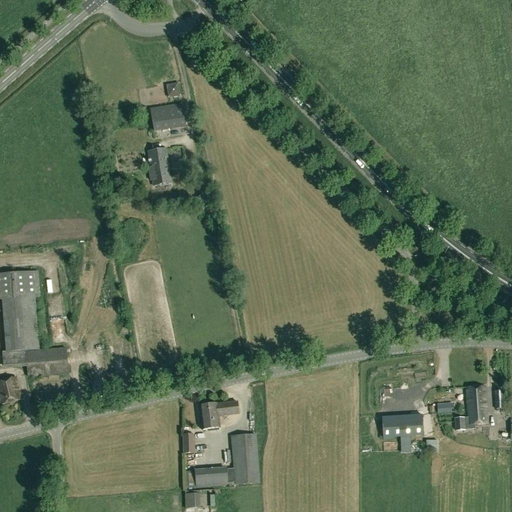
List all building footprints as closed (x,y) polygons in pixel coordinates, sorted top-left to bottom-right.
[(182,105),(150,111),(153,131),(186,126),(182,105)] [(166,149),(147,152),(150,168),(148,169),(150,181),(153,180),(153,182),(152,182),(153,186),(171,183),(171,178),(166,149)] [(35,297),(39,297),(37,272),(0,275),(0,300),(4,300),(8,352),(3,352),(4,367),(27,365),(28,378),(68,374),(66,349),(39,351),(35,297)] [(120,304),(124,291),(118,290),(114,302),(120,304)] [(63,291),(54,294),(56,300),(64,298),(63,291)] [(489,360),(493,366),(499,363),(495,357),(489,360)] [(0,404),(0,405),(21,400),(15,378),(0,381),(0,404)] [(468,425),(487,424),(484,387),(466,388),(468,418),(464,418),(454,418),(455,430),(464,430),(464,425),(468,425)] [(504,409),(503,391),(494,392),(495,409),(504,409)] [(217,428),(220,428),(219,417),(238,415),(237,402),(217,405),(217,404),(199,406),(202,430),(209,429),(209,432),(217,431),(217,428)] [(434,420),(384,421),(384,427),(391,427),(391,429),(425,428),(425,430),(434,430),(434,420)] [(235,476),(227,476),(226,469),(195,472),(196,488),(259,483),(255,435),(231,437),(235,476)] [(195,453),(194,436),(183,436),(184,454),(195,453)] [(201,509),(200,494),(185,495),(185,509),(201,509)]
